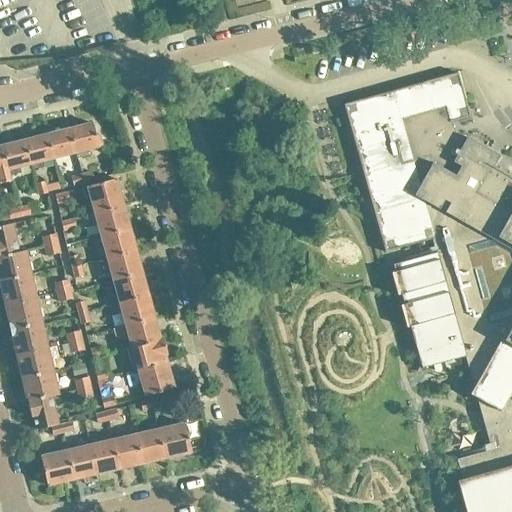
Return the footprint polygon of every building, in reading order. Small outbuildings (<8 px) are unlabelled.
[(231,0),(233,12),(253,10),(252,0),(231,0)] [(511,511),(511,177),(493,166),(499,155),(466,137),(465,140),(455,134),(451,121),(470,116),(458,73),(344,105),(384,251),(432,238),(436,253),(393,265),(395,272),(392,273),(391,273),(397,295),(398,295),(401,294),(404,305),(401,305),(400,305),(406,327),(408,327),(410,326),(422,368),(465,356),(473,387),(469,394),(476,398),(491,450),(456,459),(462,479),(456,481),(465,511),(511,511)] [(88,157),(87,151),(101,147),(99,137),(98,134),(96,135),(93,123),(70,129),(76,154),(75,154),(77,159),(88,157)] [(76,154),(70,129),(47,135),(53,159),(75,154),(76,154)] [(43,168),(42,162),(53,159),(47,135),(24,141),(30,165),(31,171),(43,168)] [(30,165),(24,141),(2,146),(9,177),(21,174),(19,168),(30,165)] [(0,183),(11,181),(9,177),(2,146),(0,146),(0,183)] [(95,182),(93,173),(81,175),(83,185),(95,182)] [(83,185),(81,175),(69,178),(72,188),(83,185)] [(123,203),(116,180),(83,189),(87,202),(92,200),(95,211),(123,203)] [(47,195),(44,183),(35,185),(38,197),(47,195)] [(70,202),(67,193),(55,197),(58,205),(70,202)] [(129,226),(123,203),(95,211),(95,213),(90,215),(93,226),(99,224),(101,234),(129,226)] [(32,215),(29,206),(18,209),(20,218),(32,215)] [(20,218),(18,209),(6,212),(8,221),(20,218)] [(76,228),(74,219),(62,223),(65,231),(76,228)] [(0,253),(18,249),(12,224),(0,226),(0,253)] [(136,249),(129,226),(101,234),(105,248),(100,249),(103,259),(136,249)] [(58,245),(55,235),(43,238),(45,248),(58,245)] [(60,254),(58,245),(45,248),(47,257),(60,254)] [(0,278),(29,272),(24,251),(18,253),(18,249),(0,253),(0,278)] [(142,273),(136,249),(103,259),(106,270),(110,269),(114,280),(142,273)] [(81,265),(78,254),(69,257),(72,268),(81,265)] [(85,277),(81,265),(72,268),(75,279),(85,277)] [(35,297),(29,272),(0,278),(0,279),(5,303),(35,297)] [(115,305),(148,296),(142,273),(114,280),(117,293),(112,294),(115,304),(115,305)] [(70,290),(68,281),(55,284),(58,293),(70,290)] [(72,300),(70,290),(58,293),(60,303),(72,300)] [(155,319),(148,296),(115,305),(118,314),(123,313),(126,325),(127,326),(155,319)] [(40,322),(35,297),(5,303),(11,328),(40,322)] [(88,311),(85,300),(76,302),(79,314),(88,311)] [(92,323),(88,311),(79,314),(82,325),(92,323)] [(390,319),(378,322),(376,314),(352,319),(360,357),(385,351),(384,345),(395,342),(390,319)] [(160,340),(155,319),(127,326),(126,325),(117,328),(120,339),(124,338),(128,349),(133,348),(133,350),(148,345),(164,341),(163,339),(160,340)] [(47,350),(42,325),(12,332),(18,357),(47,350)] [(82,341),(79,331),(67,334),(69,344),(82,341)] [(84,351),(82,341),(69,344),(71,354),(84,351)] [(167,365),(165,356),(168,355),(164,341),(148,345),(133,350),(133,348),(128,349),(133,371),(139,370),(139,373),(167,365)] [(105,355),(103,347),(91,350),(93,359),(105,355)] [(53,375),(47,350),(18,357),(23,381),(53,375)] [(84,364),(71,367),(72,376),(86,373),(84,364)] [(174,389),(167,365),(139,373),(142,383),(137,384),(141,397),(136,398),(137,399),(174,389)] [(98,381),(108,378),(110,378),(108,368),(96,372),(98,381)] [(57,396),(53,375),(23,381),(29,406),(52,400),(51,397),(57,396)] [(91,388),(88,378),(75,381),(77,391),(91,388)] [(379,419),(388,418),(384,380),(375,381),(379,419)] [(93,397),(91,388),(77,391),(79,400),(93,397)] [(104,408),(116,405),(113,395),(102,399),(104,408)] [(165,405),(162,396),(151,400),(153,409),(165,405)] [(58,425),(52,400),(29,406),(31,417),(33,417),(36,430),(50,427),(58,425)] [(153,409),(151,400),(139,403),(141,412),(153,409)] [(120,418),(117,409),(106,412),(108,421),(120,418)] [(108,421),(106,412),(94,415),(97,424),(108,421)] [(389,419),(392,430),(415,423),(411,412),(389,419)] [(461,416),(439,421),(445,448),(468,442),(461,416)] [(75,431),(73,422),(61,424),(62,426),(64,433),(75,431)] [(191,452),(185,423),(170,427),(169,422),(159,424),(167,458),(191,452)] [(52,436),(64,433),(62,426),(61,424),(58,425),(50,427),(52,436)] [(147,432),(136,434),(143,463),(167,458),(159,424),(146,427),(147,432)] [(143,463),(136,434),(124,437),(123,433),(112,435),(119,468),(143,463)] [(89,446),(95,474),(119,468),(112,435),(100,438),(101,443),(89,446)] [(64,446),(71,479),(95,474),(89,446),(79,448),(78,443),(64,446)] [(71,479),(64,446),(55,448),(56,453),(40,457),(47,485),(71,479)]
